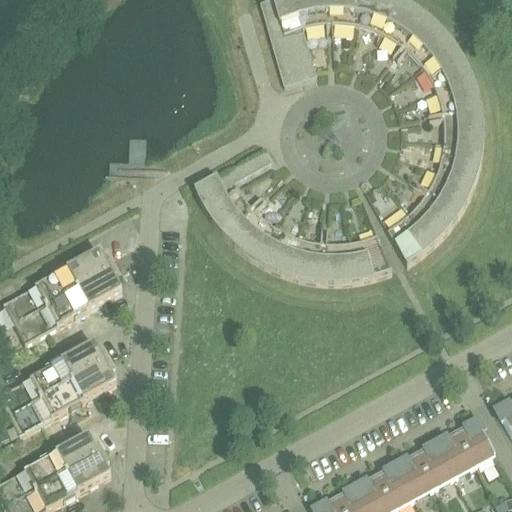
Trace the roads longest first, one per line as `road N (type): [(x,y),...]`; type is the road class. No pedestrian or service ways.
road 1 (residential): [(132,511),(150,195),(262,134),(268,118)]
road 2 (residential): [(289,125),(310,101),(342,95),(370,114),(379,147),(355,181),(320,185),(298,171),(287,141)]
road 3 (residential): [(273,465),(457,372)]
